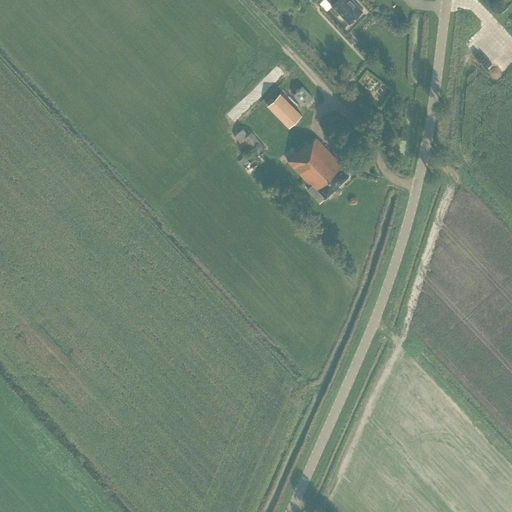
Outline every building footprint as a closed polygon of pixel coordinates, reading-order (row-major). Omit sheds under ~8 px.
[(326,0),(331,4),(330,4),(331,5),(328,8),(335,15),(338,15),(339,14),(348,24),(363,10),(353,0),(326,0)] [(302,86),(293,94),(304,105),(312,97),(302,86)] [(301,115),(280,93),(267,105),(289,127),(301,115)] [(260,154),(266,149),(251,132),(248,134),(243,128),(234,135),(240,142),(254,158),(250,162),(244,156),(238,161),(249,173),(265,160),(260,154)] [(342,165),(316,138),(310,144),(307,142),(287,161),(311,185),(307,189),(319,201),(324,196),(325,198),(349,175),(341,166),(342,165)]
